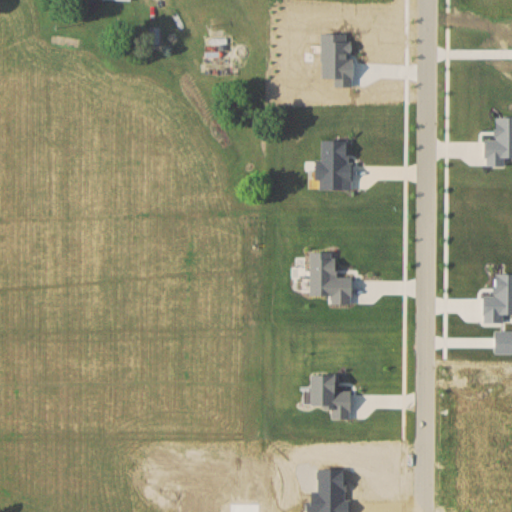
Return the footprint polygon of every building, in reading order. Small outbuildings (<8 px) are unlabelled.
[(151,42),(159,43),(159,28),(151,27),(151,42)] [(320,34),(319,74),(333,86),(351,89),(354,59),(350,42),(345,32),(329,29),(320,34)] [(482,140),(483,157),(485,164),(503,166),(510,162),(511,161),(511,115),(497,115),(492,140),(482,140)] [(318,139),(320,154),(313,160),(311,179),(317,182),(318,188),(350,188),(351,180),(352,163),(349,158),(346,139),(318,139)] [(307,253),(309,294),(330,305),(349,306),(349,278),(332,273),(333,254),(307,253)] [(480,296),(483,322),(499,324),(511,320),(511,274),(494,274),(492,293),(480,296)] [(308,371),(308,404),(333,422),(350,423),(348,398),(331,394),(331,372),(308,371)] [(511,390),(489,390),(482,449),(511,449),(511,390)] [(314,469),(305,511),(347,511),(346,468),(314,469)]
